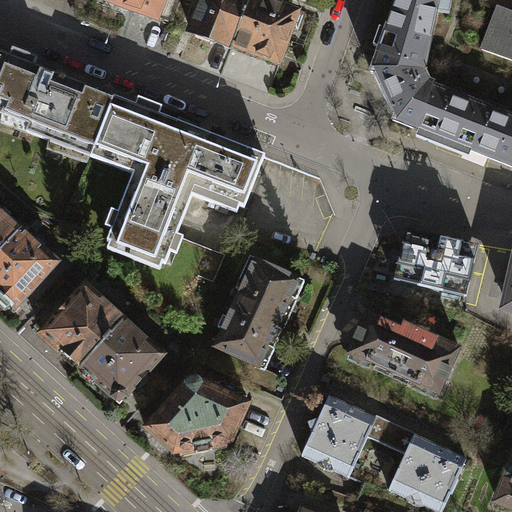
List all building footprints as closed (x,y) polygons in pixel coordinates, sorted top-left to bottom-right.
[(171,0),(130,0),(166,14),(171,0)] [(217,0),(207,27),(242,40),(256,0),(217,0)] [(313,1),(309,0),(256,0),(242,40),(291,59),(313,1)] [(437,0),(396,0),(371,76),(391,122),(511,169),(511,123),(430,90),(431,85),(422,68),(437,0)] [(511,14),(493,7),(477,49),(511,61),(511,14)] [(0,123),(86,156),(109,96),(0,53),(0,105),(1,106),(0,108),(0,123)] [(109,96),(86,156),(127,171),(98,245),(161,269),(190,195),(238,214),(261,155),(109,96)] [(0,245),(16,227),(0,212),(0,245)] [(56,263),(16,227),(0,245),(0,301),(12,312),(56,263)] [(395,279),(431,287),(442,236),(406,229),(395,279)] [(477,244),(442,236),(431,287),(466,295),(477,244)] [(302,276),(246,253),(208,345),(264,368),(302,276)] [(511,266),(502,308),(511,311),(511,266)] [(36,334),(75,369),(121,317),(82,282),(36,334)] [(372,303),(351,348),(440,388),(460,343),(372,303)] [(159,352),(121,317),(75,369),(113,403),(159,352)] [(247,401),(187,375),(141,426),(170,456),(230,445),(247,401)] [(375,418),(329,397),(302,456),(349,477),(367,437),(375,418)] [(415,436),(375,418),(367,437),(406,455),(415,436)] [(442,511),(466,459),(415,436),(406,455),(390,491),(436,511),(442,511)] [(511,451),(492,502),(511,510),(511,451)]
